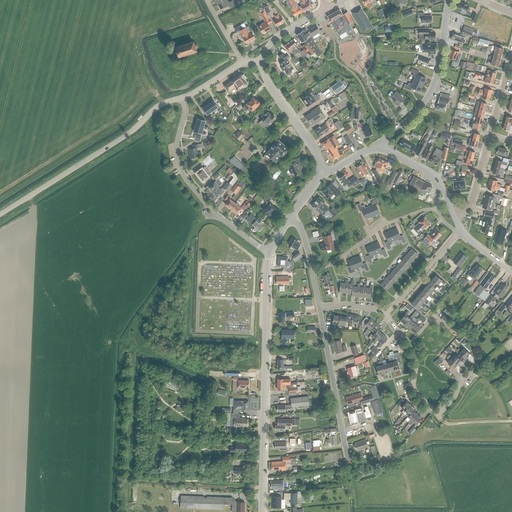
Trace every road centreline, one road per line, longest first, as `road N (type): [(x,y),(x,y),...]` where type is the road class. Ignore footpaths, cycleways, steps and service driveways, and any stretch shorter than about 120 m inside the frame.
road 1 (tertiary): [(261,511),(268,253)]
road 2 (tertiary): [(0,214),(182,98)]
road 3 (residential): [(268,253),(206,205),(184,177),(177,145),(182,98)]
road 4 (residential): [(375,146),(413,116),(434,83),(449,0)]
road 5 (residential): [(348,465),(319,308)]
road 6 (residential): [(472,370),(438,415),(414,390),(414,354),(398,331)]
road 7 (residential): [(438,210),(385,224),(313,274)]
road 8 (tertiary): [(320,172),(262,63)]
